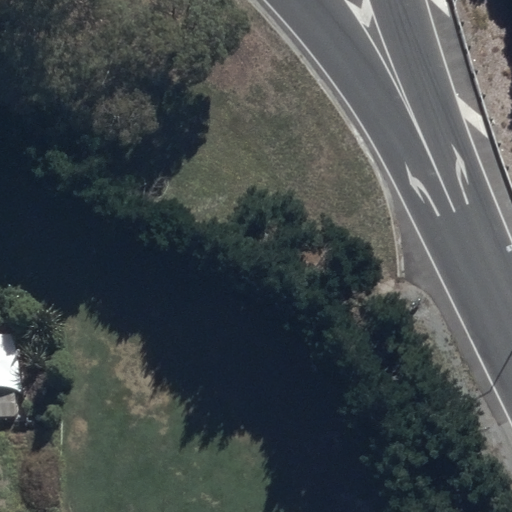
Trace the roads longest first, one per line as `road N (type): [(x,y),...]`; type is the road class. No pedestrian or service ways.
road 1 (motorway): [(451,200),(302,0)]
road 2 (motorway): [(451,200),(398,0)]
road 3 (motorway): [(511,336),(451,200)]
